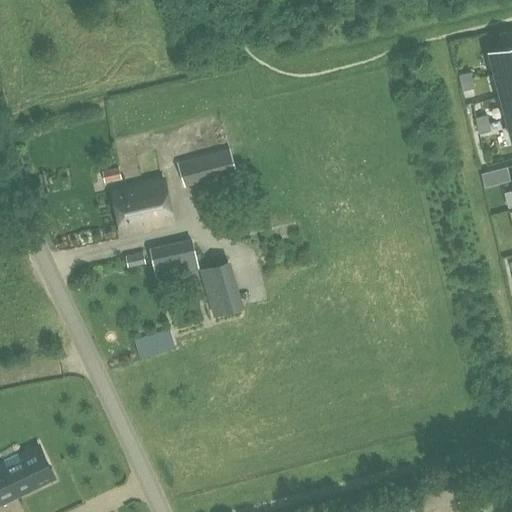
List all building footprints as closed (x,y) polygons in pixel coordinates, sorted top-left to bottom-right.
[(511,44),(489,51),(495,74),(511,69),(511,44)] [(511,69),(495,74),(501,96),(511,92),(511,69)] [(470,72),(458,75),(460,83),(472,80),(470,72)] [(472,80),(460,83),(462,90),(474,88),(472,80)] [(511,92),(501,96),(507,118),(511,116),(511,92)] [(487,115),(475,117),(477,125),(488,122),(487,115)] [(488,122),(477,125),(479,133),(490,130),(488,122)] [(229,148),(178,163),(185,186),(236,171),(229,148)] [(508,177),(505,166),(482,173),(481,173),(483,183),(508,177)] [(118,167),(101,171),(104,181),(120,177),(118,167)] [(112,190),(121,233),(173,222),(164,178),(112,190)] [(241,228),(233,229),(234,238),(243,237),(241,228)] [(192,242),(151,251),(157,278),(198,269),(192,242)] [(143,252),(126,256),(128,266),(145,263),(143,252)] [(228,261),(200,270),(214,316),(242,308),(228,261)] [(134,340),(139,357),(175,347),(169,329),(134,340)] [(0,501),(9,498),(10,498),(9,497),(15,494),(15,495),(16,495),(16,494),(34,486),(30,477),(49,468),(37,442),(35,443),(36,446),(19,455),(18,453),(3,460),(5,464),(0,465),(0,501)] [(511,511),(511,469),(459,484),(466,511),(511,511)] [(96,511),(119,511),(122,511),(116,497),(94,506),(96,511)]
